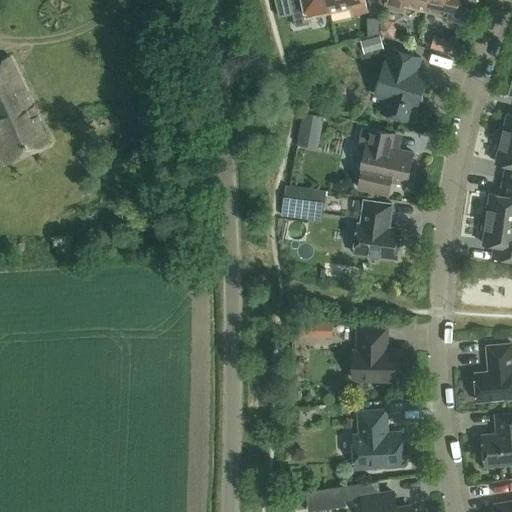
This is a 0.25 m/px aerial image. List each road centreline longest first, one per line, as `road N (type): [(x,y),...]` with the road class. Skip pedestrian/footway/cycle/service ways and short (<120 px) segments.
road 1 (residential): [(454,511),(438,359),(442,239),(473,86),(503,0)]
road 2 (unclassified): [(225,511),(230,343),(211,0)]
